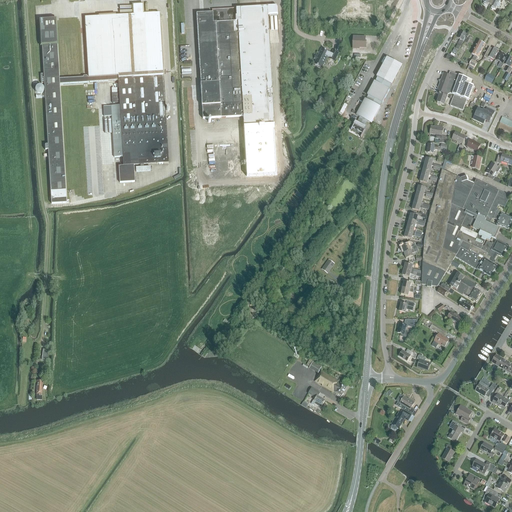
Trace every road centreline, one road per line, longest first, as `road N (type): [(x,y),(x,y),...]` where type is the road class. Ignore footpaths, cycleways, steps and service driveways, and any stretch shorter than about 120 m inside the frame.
road 1 (track): [(25,0),(47,224),(42,341)]
road 2 (primary): [(366,376),(385,165),(422,41)]
road 3 (residential): [(388,378),(387,249),(416,113)]
road 4 (tertiary): [(429,381),(448,371),(511,267)]
